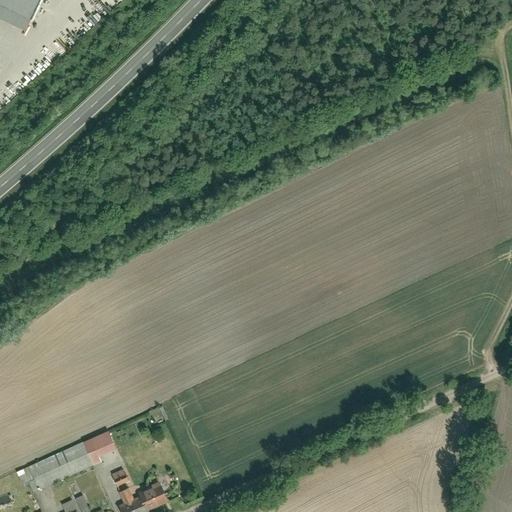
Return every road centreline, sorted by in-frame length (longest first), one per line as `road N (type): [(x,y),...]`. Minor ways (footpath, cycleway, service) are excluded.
road 1 (unclassified): [(191,511),(511,365)]
road 2 (primary): [(0,187),(201,0)]
